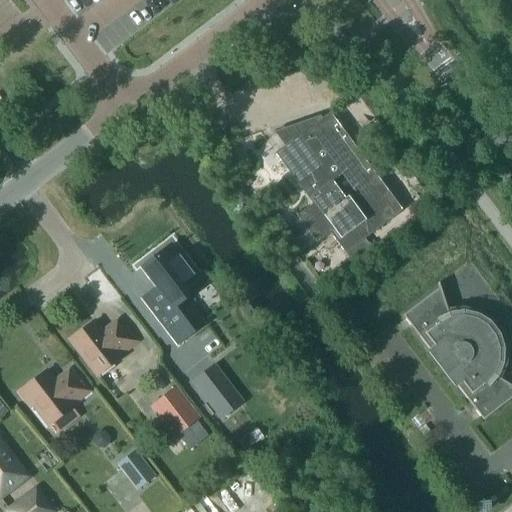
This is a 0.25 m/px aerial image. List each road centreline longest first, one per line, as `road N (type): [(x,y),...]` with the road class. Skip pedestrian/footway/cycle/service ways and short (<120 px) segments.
road 1 (tertiary): [(511,161),(390,0)]
road 2 (tertiary): [(124,103),(265,0)]
road 3 (tertiary): [(0,195),(124,103)]
road 4 (unclassified): [(124,103),(45,0)]
